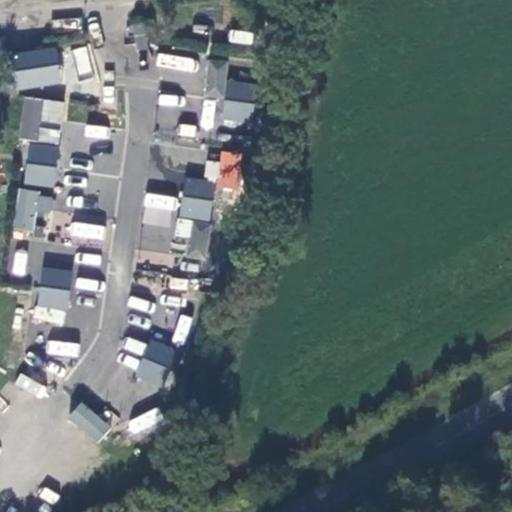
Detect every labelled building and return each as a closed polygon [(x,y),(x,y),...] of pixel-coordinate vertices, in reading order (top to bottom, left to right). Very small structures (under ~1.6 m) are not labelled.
[(276,46),(289,46),(290,14),(277,12),(276,46)] [(251,45),(252,32),(229,29),(228,41),(251,45)] [(87,45),(72,49),(79,77),(93,74),(87,45)] [(57,50),(11,58),(17,95),(63,87),(57,50)] [(157,53),(155,66),(193,72),(195,58),(157,53)] [(230,62),(210,60),(204,98),(225,100),(230,62)] [(157,131),(195,134),(195,125),(177,124),(180,96),(160,95),(157,131)] [(46,102),(25,99),(20,142),(40,145),(46,102)] [(87,123),(84,136),(107,141),(110,128),(87,123)] [(61,152),(31,148),(26,187),(56,191),(61,152)] [(218,184),(185,179),(180,219),(212,223),(218,184)] [(40,195),(19,192),(12,232),(33,235),(40,195)] [(145,192),(140,249),(171,252),(176,195),(145,192)] [(175,236),(189,237),(188,253),(206,255),(209,224),(177,220),(175,236)] [(70,221),(69,237),(103,240),(105,224),(70,221)] [(75,277),(45,271),(38,311),(68,317),(75,277)] [(47,341),(46,354),(77,357),(78,344),(47,341)] [(182,355),(153,342),(136,380),(165,393),(182,355)] [(79,401),(66,419),(97,442),(110,425),(79,401)] [(136,437),(165,420),(157,406),(127,422),(136,437)]
